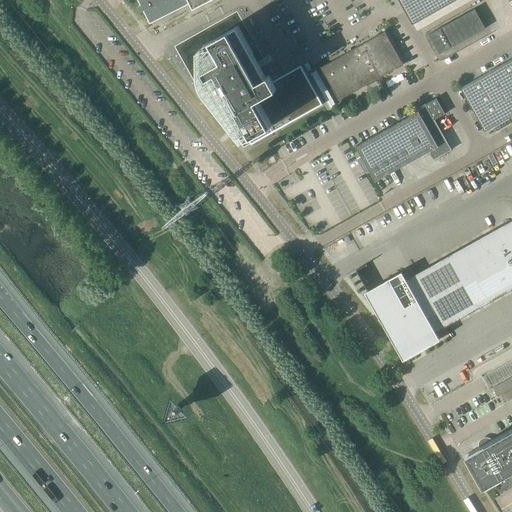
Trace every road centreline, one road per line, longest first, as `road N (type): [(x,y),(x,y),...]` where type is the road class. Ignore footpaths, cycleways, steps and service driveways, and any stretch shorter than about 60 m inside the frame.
road 1 (unclassified): [(98,0),(362,329),(477,511)]
road 2 (secondary): [(0,110),(170,312),(310,511)]
road 3 (motorway): [(174,511),(0,297)]
road 4 (motorway): [(124,511),(0,359)]
road 5 (unknown): [(511,188),(406,247)]
